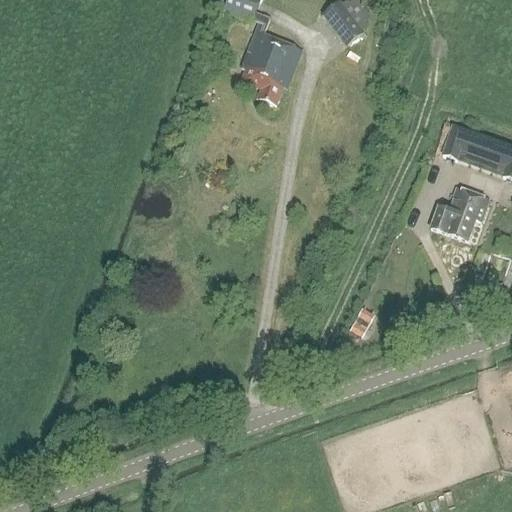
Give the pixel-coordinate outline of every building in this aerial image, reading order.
[(286,91),(301,53),(263,37),(269,21),(255,15),(260,0),(227,0),(223,12),(251,22),(251,23),(258,25),(240,71),(245,73),(240,84),(261,92),(257,102),(275,109),(283,90),(286,91)] [(322,18),(345,49),(364,35),(362,33),(368,16),(367,12),(361,5),(356,2),(348,2),(341,6),(340,4),(322,18)] [(229,76),(232,67),(222,63),(219,72),(229,76)] [(511,147),(452,128),(442,158),(511,182),(511,147)] [(480,224),(488,202),(457,191),(449,213),(438,209),(430,232),(467,245),(475,222),(480,224)]
